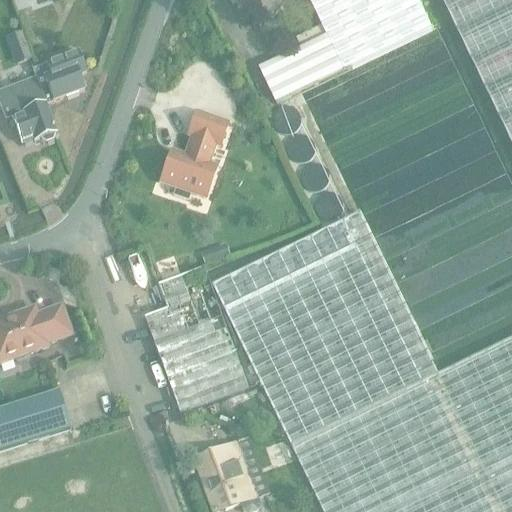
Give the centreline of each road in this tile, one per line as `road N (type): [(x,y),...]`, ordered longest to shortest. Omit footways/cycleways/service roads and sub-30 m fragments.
road 1 (unclassified): [(173,511),(70,223)]
road 2 (unclassified): [(70,223),(158,0)]
